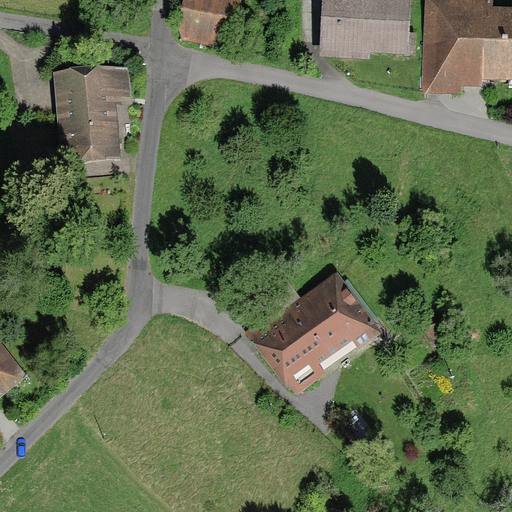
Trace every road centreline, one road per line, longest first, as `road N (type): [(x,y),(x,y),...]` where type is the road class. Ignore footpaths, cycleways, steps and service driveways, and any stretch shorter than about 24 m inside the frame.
road 1 (residential): [(0,461),(126,335),(139,306),(142,204),(165,51)]
road 2 (residential): [(511,135),(165,51)]
road 3 (residential): [(165,51),(0,20)]
